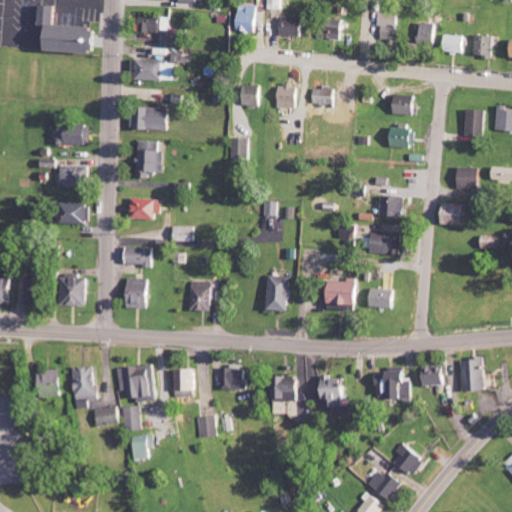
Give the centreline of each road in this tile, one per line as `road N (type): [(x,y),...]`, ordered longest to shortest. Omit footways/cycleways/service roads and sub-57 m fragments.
road 1 (secondary): [(0,327),(366,346),(511,336)]
road 2 (residential): [(106,333),(117,0)]
road 3 (residential): [(420,343),(447,74)]
road 4 (residential): [(511,81),(255,52)]
road 5 (primary): [(417,511),(511,406)]
